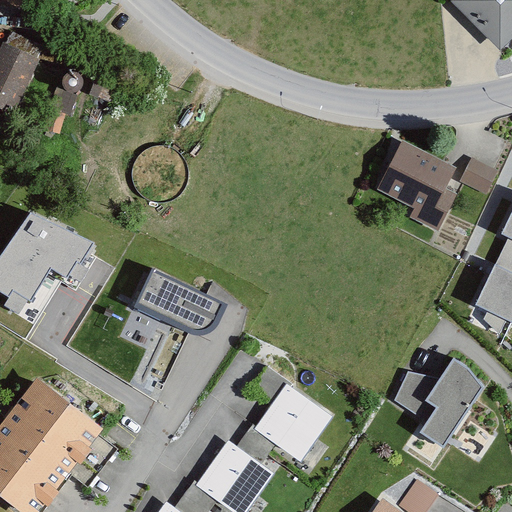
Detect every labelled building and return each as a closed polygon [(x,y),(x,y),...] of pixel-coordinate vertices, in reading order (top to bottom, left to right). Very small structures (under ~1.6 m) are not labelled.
[(511,39),(511,0),(457,0),(505,47),(511,39)] [(42,56),(9,37),(0,53),(0,98),(14,106),(42,56)] [(460,160),(407,134),(382,184),(436,210),(460,160)] [(500,168),(477,157),(466,180),(489,191),(500,168)] [(88,242),(31,208),(0,259),(0,283),(9,289),(12,283),(30,294),(50,260),(66,270),(76,253),(80,256),(88,242)] [(511,209),(501,233),(511,237),(511,209)] [(511,269),(496,262),(476,304),(511,320),(511,269)] [(220,301),(153,271),(140,301),(193,324),(205,324),(212,317),(220,301)] [(416,419),(447,443),(493,384),(474,360),(455,350),(439,368),(403,356),(381,390),(417,409),(416,419)] [(105,416),(39,370),(0,426),(0,481),(40,509),(105,416)] [(288,372),(254,418),(307,457),(341,411),(288,372)] [(228,431),(197,474),(248,510),(279,467),(228,431)] [(413,468),(399,487),(418,502),(433,483),(413,468)] [(413,511),(382,490),(366,511),(413,511)] [(192,511),(164,493),(151,511),(192,511)]
